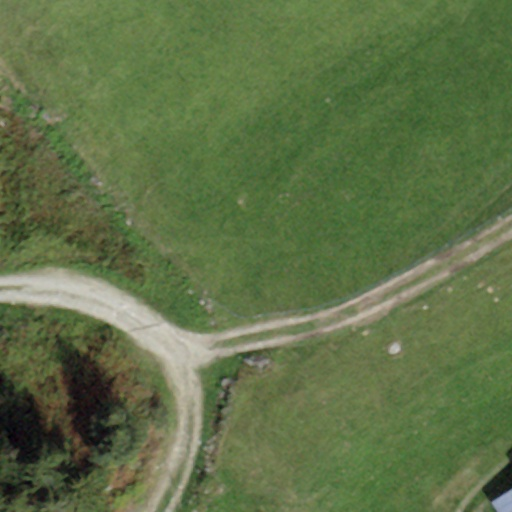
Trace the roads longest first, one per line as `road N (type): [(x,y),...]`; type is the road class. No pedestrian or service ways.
road 1 (track): [(178,350),(371,314),(511,231)]
road 2 (track): [(178,350),(118,302),(48,287),(0,290)]
road 3 (track): [(150,511),(189,411),(178,350)]
